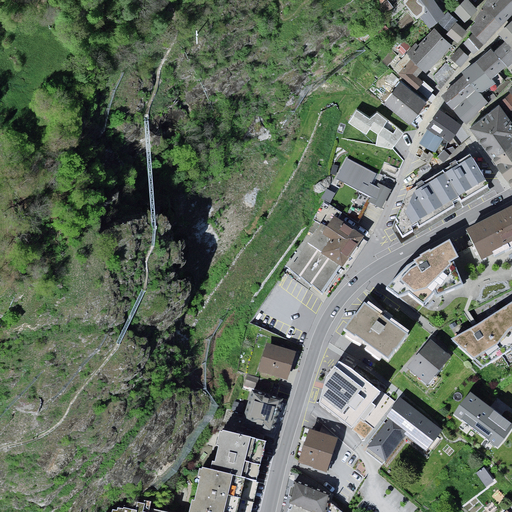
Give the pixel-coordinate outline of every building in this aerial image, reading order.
[(430,26),(447,11),(438,0),(402,0),(430,26)] [(479,9),(469,0),(463,0),(454,10),(467,21),(479,9)] [(475,51),(511,10),(511,0),(488,0),(478,12),(482,18),(462,36),(475,51)] [(457,37),(466,26),(457,19),(459,18),(449,10),(441,20),(449,27),(447,29),(457,37)] [(511,19),(501,33),(504,40),(494,50),(490,46),(465,70),(464,74),(451,84),(442,92),(467,122),(490,101),(483,92),(489,87),(496,91),(503,85),(496,79),(507,66),(511,71),(511,19)] [(452,42),(435,27),(419,43),(417,42),(393,68),(426,96),(433,88),(415,72),(421,66),(426,71),(452,42)] [(461,46),(451,57),(460,65),(470,55),(461,46)] [(433,73),(439,85),(454,71),(445,61),(433,73)] [(384,103),(409,122),(426,101),(401,82),(384,103)] [(511,86),(501,98),(511,112),(511,86)] [(511,117),(500,103),(470,127),(511,178),(511,117)] [(444,137),(449,139),(460,125),(438,107),(421,141),(437,153),(444,137)] [(370,115),(356,108),(348,120),(366,132),(369,127),(377,132),(375,145),(392,148),(404,131),(377,110),(370,115)] [(376,174),(347,159),(336,180),(376,200),(381,190),(370,184),(376,174)] [(394,231),(401,243),(489,190),(471,160),(406,199),(394,231)] [(468,234),(482,264),(511,248),(511,212),(493,222),(468,234)] [(322,225),(291,268),(331,297),(370,242),(334,216),(326,228),(322,225)] [(400,302),(419,315),(435,294),(436,299),(462,288),(452,267),(457,264),(449,246),(413,266),(406,272),(386,292),(400,302)] [(364,307),(344,336),(386,365),(406,336),(364,307)] [(465,337),(450,343),(483,370),(511,352),(511,307),(487,324),(465,337)] [(406,372),(426,389),(450,360),(431,344),(406,372)] [(269,348),(260,376),(287,385),(296,357),(284,353),(269,348)] [(318,405),(364,440),(395,402),(381,390),(379,392),(352,371),(338,363),(326,378),(318,405)] [(252,390),(240,427),(272,436),(283,399),(252,390)] [(511,427),(470,395),(460,407),(455,415),(497,447),(503,440),(511,427)] [(405,437),(425,453),(441,432),(401,402),(385,422),(389,425),(405,437)] [(368,453),(384,465),(405,437),(389,425),(368,453)] [(310,433),(299,467),(327,476),(338,443),(310,433)] [(252,511),(267,447),(218,434),(209,469),(200,469),(190,511),(252,511)] [(484,467),(475,473),(486,487),(494,481),(484,467)] [(327,496),(295,484),(286,511),(342,511),(330,502),(327,496)]
